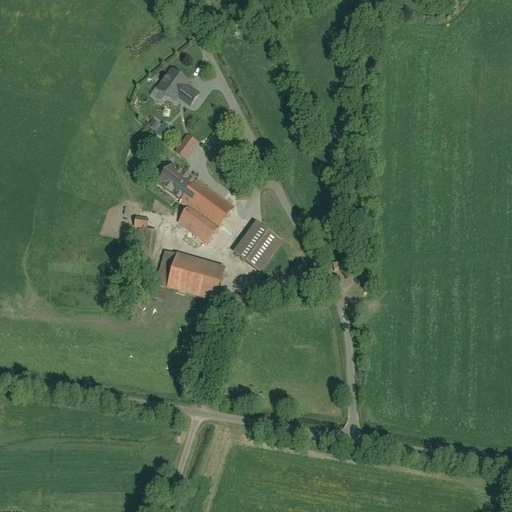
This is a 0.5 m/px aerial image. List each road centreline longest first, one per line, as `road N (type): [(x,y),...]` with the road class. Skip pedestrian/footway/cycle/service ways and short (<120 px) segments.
road 1 (residential): [(334,295),(178,0)]
road 2 (residential): [(373,0),(357,259),(352,282),(334,295)]
road 3 (residential): [(204,414),(0,382)]
road 4 (residential): [(511,465),(354,438)]
road 5 (residential): [(354,438),(204,414)]
road 6 (residential): [(354,438),(348,342),(334,295)]
